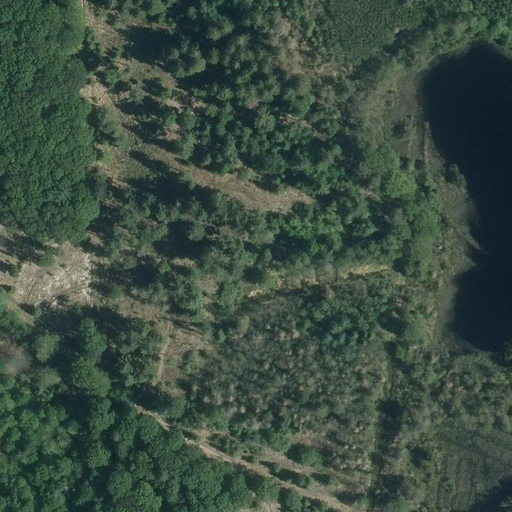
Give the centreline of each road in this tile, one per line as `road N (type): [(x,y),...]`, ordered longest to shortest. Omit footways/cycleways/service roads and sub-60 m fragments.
road 1 (track): [(103,381),(0,288)]
road 2 (track): [(113,511),(103,381)]
road 3 (track): [(357,511),(244,469)]
